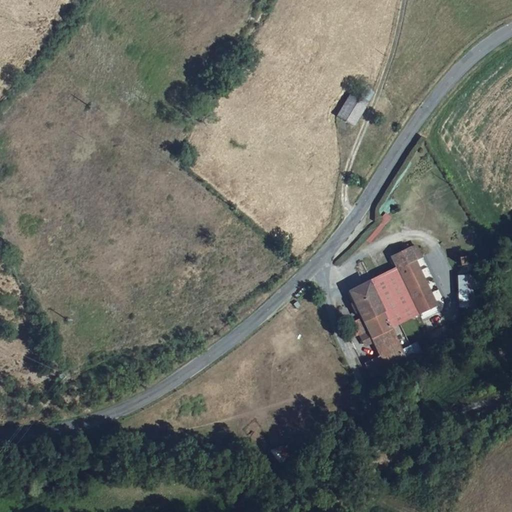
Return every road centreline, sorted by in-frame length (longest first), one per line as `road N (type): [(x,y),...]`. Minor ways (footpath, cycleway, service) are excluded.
road 1 (tertiary): [(0,437),(83,424),(155,395),(310,273)]
road 2 (residential): [(310,273),(382,447),(474,404),(511,402)]
road 3 (tertiary): [(310,273),(438,92),(511,32)]
road 4 (track): [(354,218),(346,173),(404,0)]
